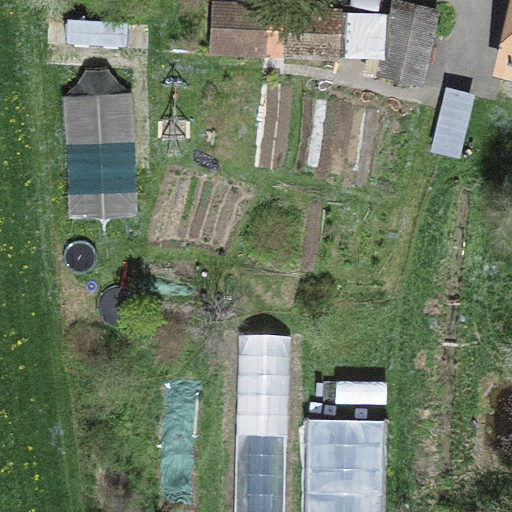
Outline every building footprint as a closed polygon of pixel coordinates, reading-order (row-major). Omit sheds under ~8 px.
[(398,5),(382,75),(417,83),(433,13),(398,5)] [(215,8),(213,49),(335,56),(337,14),(215,8)] [(70,213),(141,210),(136,88),(65,91),(70,213)] [(449,92),(434,152),(456,157),(471,97),(449,92)] [(285,511),(289,335),(256,334),(255,362),(248,361),(245,479),(281,480),(280,511),(285,511)] [(310,412),(307,511),(390,511),(393,414),(310,412)]
